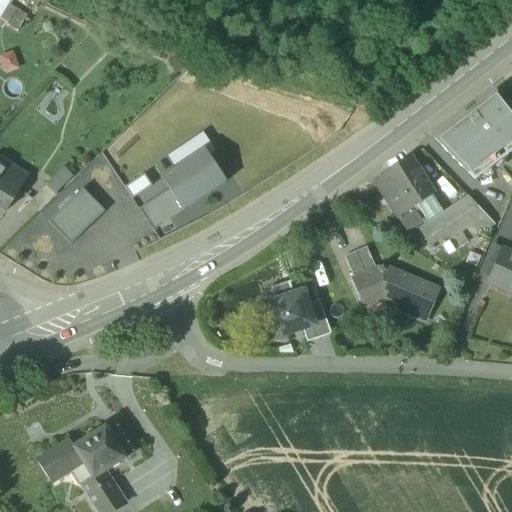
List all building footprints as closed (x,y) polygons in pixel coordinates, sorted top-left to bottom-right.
[(27,17),(21,13),(18,18),(24,22),(27,17)] [(18,18),(14,16),(7,27),(17,33),(24,22),(18,18)] [(186,60),(181,65),(184,69),(190,64),(186,60)] [(475,182),(511,154),(511,114),(506,107),(496,94),(434,142),(475,182)] [(204,151),(163,179),(170,192),(183,212),(226,184),(204,151)] [(408,160),(375,182),(399,220),(414,209),(432,197),(408,160)] [(28,180),(0,162),(0,208),(7,213),(28,180)] [(145,177),(126,190),(133,200),(152,187),(145,177)] [(48,187),(29,205),(38,215),(57,196),(48,187)] [(83,191),(49,223),(71,247),(105,215),(83,191)] [(170,192),(140,211),(153,231),(183,212),(170,192)] [(432,197),(414,209),(425,226),(443,214),(432,197)] [(425,226),(419,230),(433,252),(473,226),(479,236),(495,226),(468,197),(425,226)] [(414,209),(399,220),(410,237),(419,230),(425,226),(414,209)] [(511,251),(503,248),(488,285),(489,285),(490,284),(505,291),(505,292),(511,294),(511,251)] [(366,249),(345,259),(354,281),(376,271),(366,249)] [(439,292),(383,268),(382,267),(378,269),(379,270),(376,271),(354,281),(352,282),(361,303),(388,291),(390,295),(400,299),(394,311),(418,321),(424,306),(432,309),(439,292)] [(291,282),(269,290),(270,292),(272,291),(275,301),(294,295),(290,285),(292,284),(291,282)] [(275,301),(265,305),(277,339),(311,328),(315,326),(308,305),(304,292),(294,295),(275,301)] [(331,335),(320,301),(308,305),(315,326),(311,328),(315,341),(331,335)] [(105,429),(74,448),(83,463),(92,478),(94,480),(105,473),(134,454),(121,434),(112,440),(105,429)] [(70,442),(38,462),(51,483),(83,463),(74,448),(70,442)] [(83,463),(51,483),(54,489),(62,483),(78,485),(80,488),(84,486),(82,484),(92,478),(83,463)] [(195,472),(185,473),(187,485),(197,483),(195,472)] [(105,473),(94,480),(92,478),(82,484),(84,486),(100,511),(112,511),(124,504),(105,473)]
